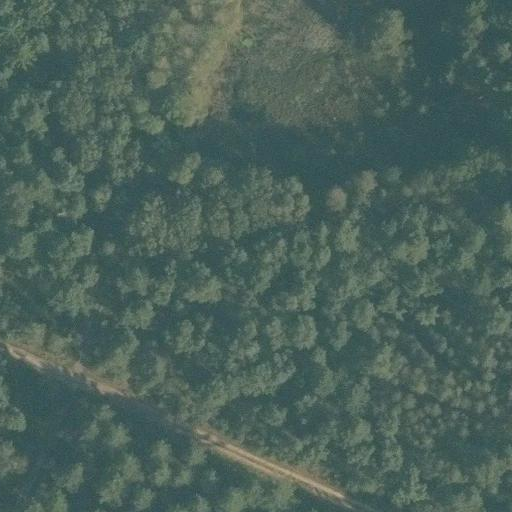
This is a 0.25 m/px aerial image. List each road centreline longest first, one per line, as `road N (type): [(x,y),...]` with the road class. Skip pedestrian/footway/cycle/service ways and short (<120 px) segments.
road 1 (track): [(511,194),(109,258),(9,511)]
road 2 (track): [(0,348),(370,511)]
